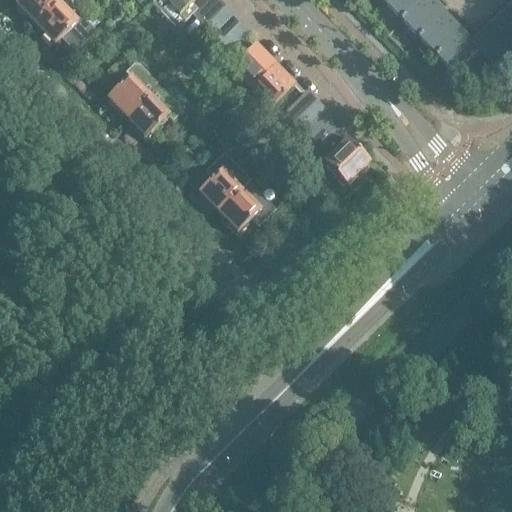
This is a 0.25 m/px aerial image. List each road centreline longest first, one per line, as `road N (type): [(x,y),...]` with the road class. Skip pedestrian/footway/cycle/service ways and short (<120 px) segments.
road 1 (tertiary): [(171,511),(192,480),(471,203)]
road 2 (residential): [(260,311),(225,292),(0,60)]
road 3 (residential): [(228,0),(338,109),(384,99)]
road 4 (tertiary): [(384,99),(290,0)]
road 5 (tertiary): [(471,203),(384,99)]
